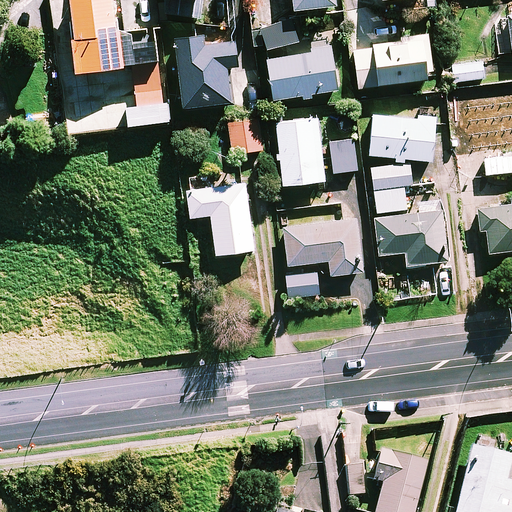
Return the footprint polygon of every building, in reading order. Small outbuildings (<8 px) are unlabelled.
[(74,0),(70,0),(77,77),(133,72),(136,105),(128,106),(131,127),(167,122),(165,101),(162,101),(159,70),(156,35),(118,38),(114,0),(74,0)] [(201,0),(159,0),(157,15),(199,20),(201,0)] [(335,9),(333,0),(291,0),(293,14),(335,9)] [(293,20),(260,29),(266,53),(299,44),(293,20)] [(358,91),(426,82),(426,75),(432,74),(428,36),(398,40),(398,45),(353,51),(358,91)] [(204,48),(203,39),(175,42),(182,111),(230,106),(226,72),(237,70),(234,45),(204,48)] [(267,61),(274,103),(303,98),(304,103),(312,101),(311,96),(337,92),(330,50),(267,61)] [(483,80),(481,63),(452,67),(454,84),(483,80)] [(484,108),(455,110),(458,157),(488,155),(484,108)] [(372,116),(369,159),(395,161),(395,163),(404,164),(404,161),(432,163),(434,120),(372,116)] [(324,184),(317,120),(276,124),(283,188),(324,184)] [(261,152),(258,121),(229,124),(232,155),(261,152)] [(357,172),(353,141),(330,143),(334,175),(357,172)] [(409,165),(370,170),(373,192),(412,186),(409,165)] [(253,253),(244,185),(186,193),(190,220),(210,217),(216,258),(253,253)] [(406,211),(402,190),(372,196),(376,217),(406,211)] [(511,252),(511,200),(510,201),(510,207),(478,211),(480,232),(486,231),(489,255),(511,252)] [(446,263),(441,213),(374,220),(379,257),(404,254),(406,268),(446,263)] [(358,221),(281,229),(285,268),(329,264),(330,278),(364,275),(358,221)] [(317,273),(284,277),(287,302),(320,298),(317,273)] [(510,457),(469,447),(453,511),(511,511),(511,485),(503,483),(510,457)] [(378,453),(373,476),(383,478),(374,511),(412,511),(424,463),(378,453)] [(360,468),(344,469),(346,496),(362,495),(360,468)]
